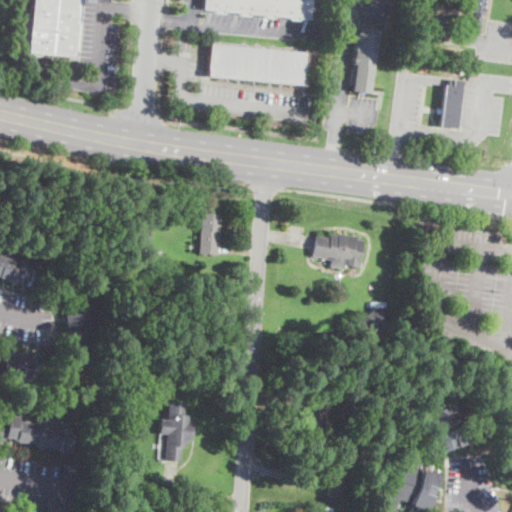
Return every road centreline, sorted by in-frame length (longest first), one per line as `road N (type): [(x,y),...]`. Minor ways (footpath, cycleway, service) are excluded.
road 1 (residential): [(242,511),(266,161)]
road 2 (primary): [(266,161),(0,114)]
road 3 (primary): [(511,193),(266,161)]
road 4 (residential): [(137,141),(151,0)]
